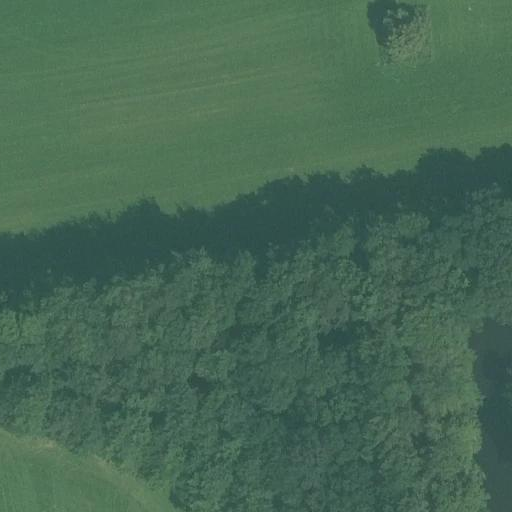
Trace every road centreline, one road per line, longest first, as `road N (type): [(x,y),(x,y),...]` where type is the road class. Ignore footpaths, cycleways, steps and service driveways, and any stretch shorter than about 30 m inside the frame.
road 1 (track): [(0,344),(381,284)]
road 2 (unclassified): [(235,511),(188,472),(119,435),(0,398)]
road 3 (track): [(381,284),(511,260)]
